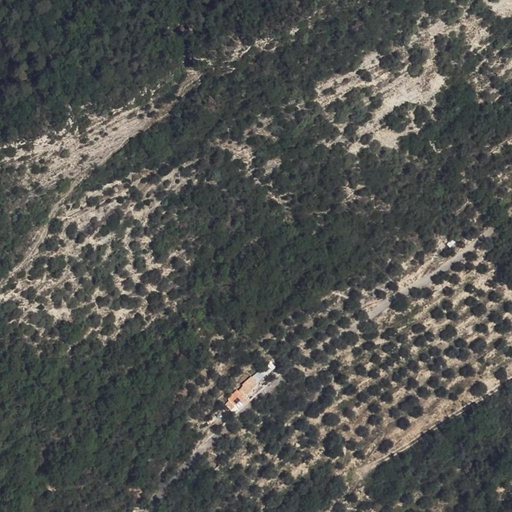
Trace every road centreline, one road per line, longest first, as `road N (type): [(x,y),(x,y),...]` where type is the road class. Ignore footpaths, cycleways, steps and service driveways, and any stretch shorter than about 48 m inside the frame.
road 1 (residential): [(511,212),(238,411),(138,511)]
road 2 (track): [(358,478),(511,375)]
